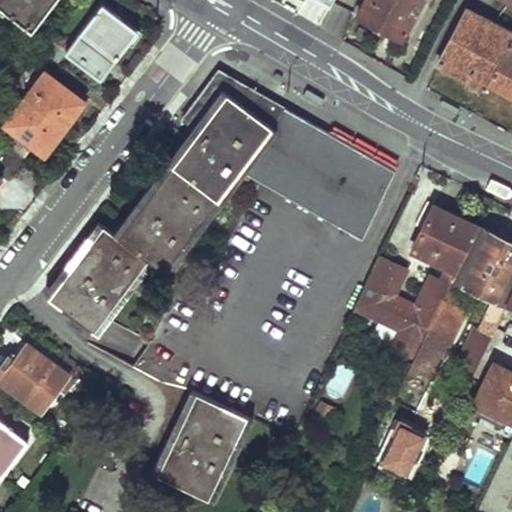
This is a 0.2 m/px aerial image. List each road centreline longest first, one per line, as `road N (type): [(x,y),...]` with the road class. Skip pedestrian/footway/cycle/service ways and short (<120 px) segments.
road 1 (residential): [(214,6),(0,289)]
road 2 (secondary): [(214,6),(511,169)]
road 3 (unknown): [(371,248),(304,366),(292,372),(218,335),(250,274)]
road 4 (unknown): [(250,274),(280,228),(371,248)]
